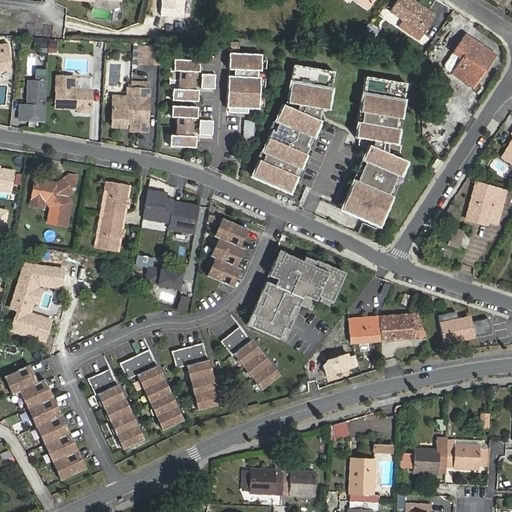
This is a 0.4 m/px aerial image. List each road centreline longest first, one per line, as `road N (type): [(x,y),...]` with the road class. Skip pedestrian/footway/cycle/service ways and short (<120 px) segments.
road 1 (residential): [(119,489),(63,361),(143,326),(199,320),(235,298),(279,212)]
road 2 (tertiary): [(119,489),(331,402),(511,365)]
road 3 (residential): [(279,212),(121,150),(0,131)]
road 4 (residential): [(395,265),(511,71)]
road 5 (residential): [(395,265),(279,212)]
road 6 (residential): [(511,301),(395,265)]
